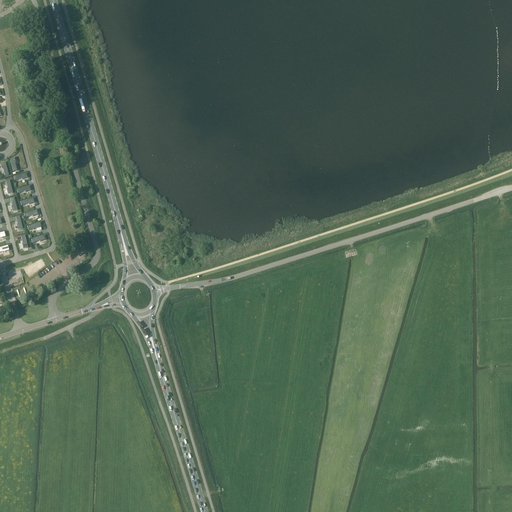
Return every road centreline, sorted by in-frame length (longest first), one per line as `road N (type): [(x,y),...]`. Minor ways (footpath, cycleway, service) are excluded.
road 1 (unclassified): [(168,288),(222,280),(511,187)]
road 2 (unclassified): [(56,319),(52,298),(97,250),(32,0)]
road 3 (primary): [(118,221),(53,0)]
road 4 (primary): [(202,511),(160,371)]
